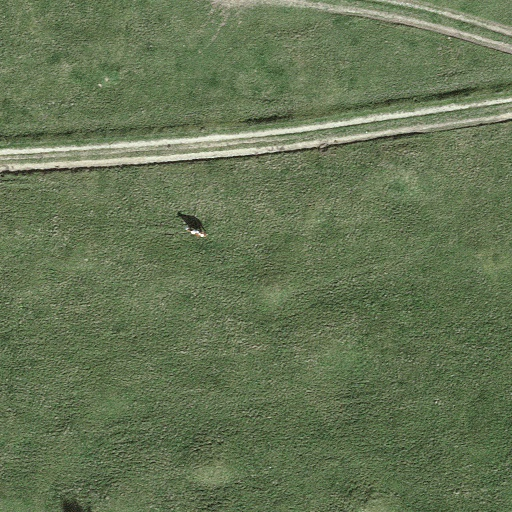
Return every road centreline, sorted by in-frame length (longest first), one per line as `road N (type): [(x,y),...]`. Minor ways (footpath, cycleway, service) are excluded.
road 1 (track): [(0,155),(511,108)]
road 2 (track): [(335,0),(511,40)]
